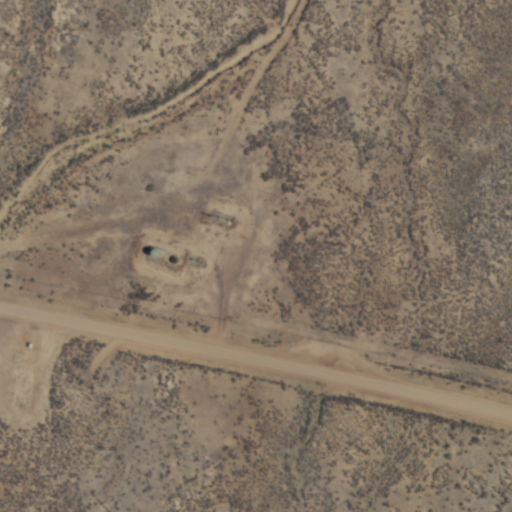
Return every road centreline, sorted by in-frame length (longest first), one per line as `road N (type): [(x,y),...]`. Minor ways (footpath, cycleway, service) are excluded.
road 1 (residential): [(511,415),(0,305)]
road 2 (residential): [(0,233),(71,166),(129,145),(277,0)]
